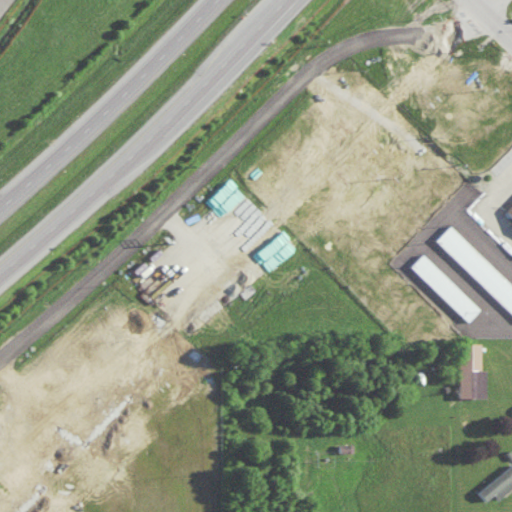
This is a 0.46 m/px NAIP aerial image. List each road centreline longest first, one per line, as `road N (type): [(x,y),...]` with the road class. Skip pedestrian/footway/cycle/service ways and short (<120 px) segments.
road 1 (residential): [(1,511),(483,9)]
road 2 (motorway): [(0,336),(220,62)]
road 3 (motorway): [(0,282),(220,62)]
road 4 (motorway): [(206,4),(0,214)]
road 5 (motorway): [(173,0),(0,163)]
